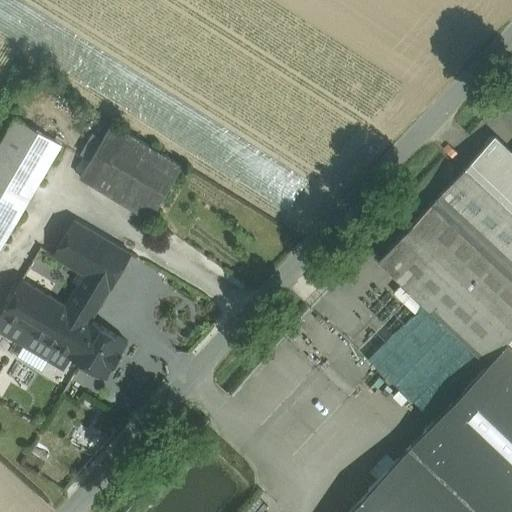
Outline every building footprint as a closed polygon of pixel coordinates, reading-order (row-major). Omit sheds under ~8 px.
[(16,118),(0,145),(0,247),(61,144),(16,118)] [(182,166),(111,123),(79,176),(150,219),(182,166)] [(511,151),(495,135),(378,260),(432,310),(431,311),(487,363),(507,342),(511,346),(511,151)] [(130,253),(75,220),(54,254),(80,270),(74,280),(79,283),(66,306),(90,320),(130,253)] [(66,306),(22,280),(0,318),(0,329),(63,367),(70,354),(90,320),(66,306)] [(126,342),(90,320),(70,354),(106,375),(126,342)] [(487,363),(346,511),(511,511),(511,346),(507,342),(487,363)]
